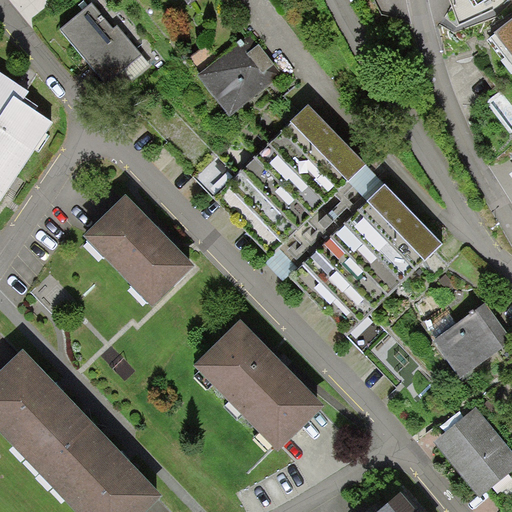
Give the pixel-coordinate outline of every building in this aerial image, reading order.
[(450,0),(460,26),(493,10),(506,0),(450,0)] [(106,83),(141,56),(117,25),(111,29),(91,3),(62,26),(106,83)] [(511,22),(488,41),(511,71),(511,22)] [(199,74),(229,116),(284,76),(260,43),(248,52),(241,43),(199,74)] [(0,123),(14,103),(21,108),(30,95),(0,75),(0,123)] [(0,201),(50,127),(21,108),(14,103),(0,123),(0,201)] [(370,316),(444,245),(367,167),(309,107),(213,201),(271,261),(349,185),(367,204),(290,279),(348,338),(370,316)] [(82,234),(150,307),(193,267),(124,195),(82,234)] [(433,342),(460,382),(511,346),(511,343),(486,306),(433,342)] [(433,379),(370,316),(348,338),(411,401),(433,379)] [(197,370),(280,455),(325,411),(242,326),(197,370)] [(0,375),(0,423),(46,475),(98,429),(28,351),(0,375)] [(434,445),(479,500),(511,472),(511,453),(477,410),(434,445)] [(98,429),(46,475),(78,511),(152,511),(162,504),(98,429)] [(417,511),(402,493),(378,511),(417,511)]
